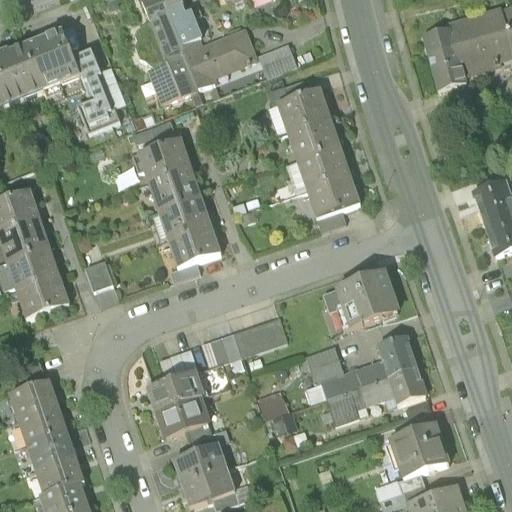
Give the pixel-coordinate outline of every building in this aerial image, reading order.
[(151,26),(164,62),(183,54),(182,52),(162,0),(153,0),(142,4),(151,26)] [(162,0),(182,52),(197,46),(185,16),(178,0),(162,0)] [(423,42),(428,60),(511,36),(511,12),(448,30),(449,35),(423,42)] [(198,16),(185,16),(197,46),(208,42),(198,16)] [(159,74),(168,71),(164,62),(151,26),(137,35),(135,40),(139,48),(135,51),(141,64),(148,67),(159,74)] [(511,36),(428,60),(438,95),(465,88),(463,82),(499,72),(498,68),(511,64),(511,36)] [(64,37),(29,51),(47,96),(82,82),(74,63),(64,37)] [(200,54),(197,46),(182,52),(183,54),(199,95),(215,89),(213,84),(255,68),(243,37),(200,54)] [(261,59),(269,82),(298,70),(290,48),(261,59)] [(0,114),(47,96),(29,51),(0,62),(0,114)] [(199,95),(183,54),(164,62),(168,71),(171,69),(183,101),(199,95)] [(82,82),(91,105),(78,110),(90,139),(121,126),(93,56),(74,63),(82,82)] [(163,109),(183,101),(171,69),(168,71),(159,74),(151,77),(163,109)] [(285,92),(290,107),(317,98),(311,83),(285,92)] [(218,92),(212,95),(215,103),(221,101),(218,92)] [(280,111),(290,139),(332,125),(323,96),(317,98),(290,107),(280,111)] [(155,151),(177,143),(170,124),(148,132),(155,151)] [(342,153),(332,125),(290,139),(300,168),(342,153)] [(141,160),(151,189),(193,175),(184,146),(141,160)] [(300,168),(310,196),(352,181),(342,153),(300,168)] [(203,203),(193,175),(151,189),(161,217),(203,203)] [(362,210),(352,181),(310,196),(319,224),(344,216),(362,210)] [(474,198),(485,230),(511,220),(511,209),(504,187),(474,198)] [(0,207),(0,237),(1,239),(42,225),(32,197),(0,207)] [(161,217),(170,246),(212,232),(203,203),(161,217)] [(348,227),(344,216),(319,224),(323,236),(348,227)] [(511,256),(511,220),(485,230),(496,262),(511,256)] [(1,239),(11,268),(52,254),(42,225),(1,239)] [(222,260),(212,232),(170,246),(180,274),(199,268),(222,260)] [(82,245),(84,253),(91,251),(89,243),(82,245)] [(19,293),(20,297),(61,283),(52,254),(11,268),(19,293)] [(115,290),(107,266),(87,273),(95,297),(115,290)] [(0,276),(7,297),(19,293),(11,268),(0,271),(0,276)] [(202,278),(199,268),(180,274),(172,277),(176,287),(202,278)] [(400,316),(387,278),(324,300),(331,318),(346,313),(353,333),(400,316)] [(71,311),(61,283),(20,297),(30,325),(71,311)] [(289,346),(281,322),(202,349),(211,373),(231,366),(241,363),(289,346)] [(386,367),(345,382),(322,389),(327,405),(420,373),(409,341),(380,351),(386,367)] [(318,391),(322,389),(345,382),(335,353),(308,363),(318,391)] [(160,366),(167,386),(198,375),(191,355),(160,366)] [(244,373),(241,363),(231,366),(235,376),(244,373)] [(18,373),(25,395),(48,388),(40,365),(18,373)] [(287,374),(281,373),(277,378),(279,383),(284,385),(289,380),(287,374)] [(429,400),(420,373),(327,405),(337,431),(365,422),(362,412),(397,400),(400,410),(429,400)] [(207,399),(198,375),(167,386),(149,392),(158,416),(203,400),(207,399)] [(23,424),(60,412),(51,386),(48,388),(25,395),(15,399),(23,424)] [(312,410),(327,405),(322,389),(318,391),(306,395),(312,410)] [(267,425),(275,423),(291,417),(280,395),(259,402),(267,425)] [(212,426),(203,400),(158,416),(167,442),(212,426)] [(410,426),(412,425),(433,418),(429,407),(406,415),(410,426)] [(32,450),(69,437),(60,412),(23,424),(32,450)] [(293,417),(291,417),(275,423),(280,440),(298,434),(293,417)] [(412,425),(416,435),(437,428),(433,418),(412,425)] [(451,468),(437,428),(416,435),(391,444),(405,484),(422,478),(451,468)] [(41,475),(78,462),(69,437),(32,450),(41,475)] [(194,447),(198,458),(221,450),(217,439),(194,447)] [(177,466),(185,488),(229,473),(221,450),(198,458),(177,466)] [(50,500),(83,489),(86,488),(78,462),(41,475),(50,500)] [(320,476),(324,487),(334,483),(332,476),(345,472),(344,468),(320,476)] [(238,497),(229,473),(185,488),(193,511),(195,511),(214,505),(238,497)] [(403,497),(406,496),(426,489),(422,478),(405,484),(400,486),(403,497)] [(380,505),(403,497),(400,486),(399,484),(376,491),(380,505)] [(468,511),(460,488),(429,499),(409,506),(411,511),(468,511)] [(47,511),(90,511),(83,489),(50,500),(44,502),(47,511)] [(429,499),(426,489),(406,496),(409,506),(429,499)] [(231,511),(242,508),(238,497),(214,505),(216,511),(231,511)]
